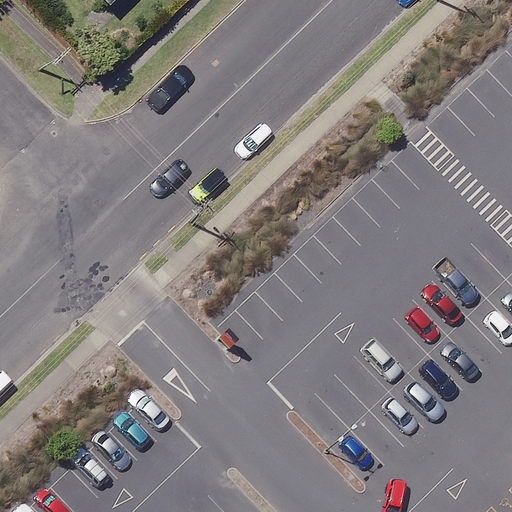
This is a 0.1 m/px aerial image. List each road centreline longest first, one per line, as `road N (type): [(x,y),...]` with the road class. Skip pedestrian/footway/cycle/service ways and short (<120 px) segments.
road 1 (residential): [(90,230),(330,0)]
road 2 (residential): [(0,129),(90,230)]
road 3 (residential): [(0,316),(90,230)]
